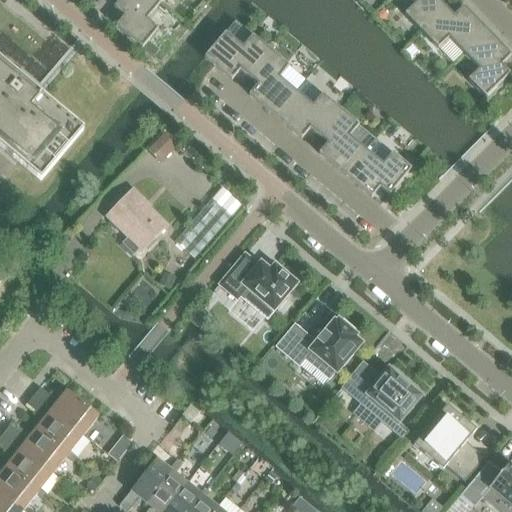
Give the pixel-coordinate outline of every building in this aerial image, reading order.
[(146,23),(160,5),(153,0),(123,0),(115,11),(125,20),(117,29),(142,49),(143,48),(148,42),(157,32),(146,23)] [(404,16),(422,34),(425,32),(446,11),(437,2),(438,0),(409,0),(415,6),(404,16)] [(450,38),(466,55),(487,34),(488,34),(465,10),(455,19),(446,10),(446,11),(425,32),(440,47),(450,38)] [(239,72),(248,79),(267,57),(225,34),(204,59),(231,82),(239,72)] [(487,34),(464,57),(478,71),(468,82),(485,99),(509,75),(501,67),(510,58),(487,34)] [(148,42),(143,48),(154,58),(159,52),(148,42)] [(267,57),(248,79),(257,86),(248,97),(274,118),(295,93),(279,80),(288,68),(267,57)] [(0,61),(0,149),(40,182),(83,131),(0,61)] [(295,93),(274,118),(301,140),(309,130),(318,137),(340,111),(322,96),(312,108),(295,93)] [(340,111),(318,137),(327,145),(318,155),(344,177),(365,152),(349,138),(358,127),(340,111)] [(160,165),(176,148),(164,136),(147,152),(160,165)] [(365,152),(344,177),(371,199),(379,189),(389,197),(411,171),(392,155),(382,166),(365,152)] [(192,215),(196,218),(173,244),(193,259),(239,205),(221,188),(211,200),(208,197),(192,215)] [(105,218),(127,239),(121,245),(133,256),(138,250),(141,253),(166,228),(148,210),(150,209),(132,191),(105,218)] [(274,311),(277,313),(287,301),(284,299),(296,286),(294,285),(296,283),(282,270),(280,273),(274,268),(270,273),(260,265),(258,268),(244,256),(219,287),(237,302),(240,298),(267,321),(274,311)] [(164,274),(158,286),(170,292),(176,279),(164,274)] [(189,322),(200,331),(210,319),(199,310),(189,322)] [(316,345),(294,327),(276,350),(299,368),(304,361),(329,381),(335,374),(336,375),(360,346),(353,340),(355,337),(352,335),(355,332),(343,322),(340,325),(338,323),(336,325),(334,324),(324,335),(316,343),(317,344),(316,345)] [(341,390),(392,432),(420,399),(388,371),(380,380),(362,365),(341,390)] [(40,390),(33,398),(83,437),(98,418),(66,392),(57,403),(40,390)] [(44,420),(36,431),(68,456),(70,454),(83,437),(33,398),(26,407),(44,420)] [(190,407),(181,418),(190,425),(199,414),(190,407)] [(443,412),(421,439),(434,449),(429,456),(463,483),(483,459),(465,445),(471,438),(456,426),(458,423),(443,412)] [(10,427),(3,436),(53,475),(66,459),(68,456),(36,431),(27,441),(10,427)] [(351,431),(345,438),(353,445),(359,437),(351,431)] [(232,458),(240,448),(242,445),(228,434),(226,436),(218,447),(232,458)] [(40,491),(53,475),(3,436),(0,439),(0,446),(14,458),(6,468),(38,494),(40,491)] [(117,464),(124,456),(117,451),(111,459),(117,464)] [(70,454),(68,456),(75,462),(77,459),(70,454)] [(68,456),(66,459),(73,464),(75,462),(68,456)] [(129,511),(139,500),(146,505),(172,473),(169,471),(156,461),(119,507),(125,511),(129,511)] [(177,461),(169,471),(172,473),(180,463),(177,461)] [(180,463),(172,473),(175,475),(183,465),(180,463)] [(511,511),(511,467),(509,465),(501,475),(488,464),(459,498),(474,510),(483,499),(499,511),(511,511)] [(23,511),(36,496),(38,494),(6,468),(0,475),(0,494),(22,511),(23,511)] [(152,511),(165,511),(187,485),(175,475),(172,473),(146,505),(153,511),(152,511)] [(270,474),(264,480),(271,486),(276,479),(270,474)] [(95,496),(104,485),(96,479),(88,490),(95,496)] [(190,511),(202,497),(187,485),(165,511),(190,511)] [(22,511),(0,494),(0,511),(22,511)] [(214,511),(217,509),(202,497),(190,511),(214,511)] [(239,511),(224,500),(217,509),(214,511),(239,511)] [(432,501),(422,511),(442,511),(444,511),(432,501)]
